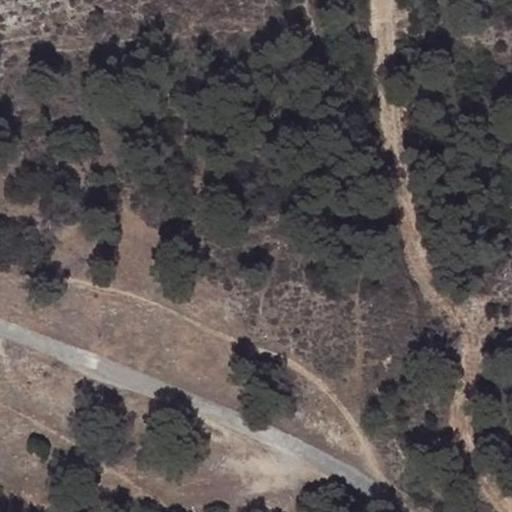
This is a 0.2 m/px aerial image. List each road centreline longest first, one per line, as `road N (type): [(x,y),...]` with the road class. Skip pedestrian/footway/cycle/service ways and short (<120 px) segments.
road 1 (track): [(381,0),(388,126),(414,260),(469,334),(453,418),(479,482),(508,511)]
road 2 (unclassified): [(0,330),(286,448),(370,511)]
road 3 (track): [(158,511),(114,491),(0,504)]
